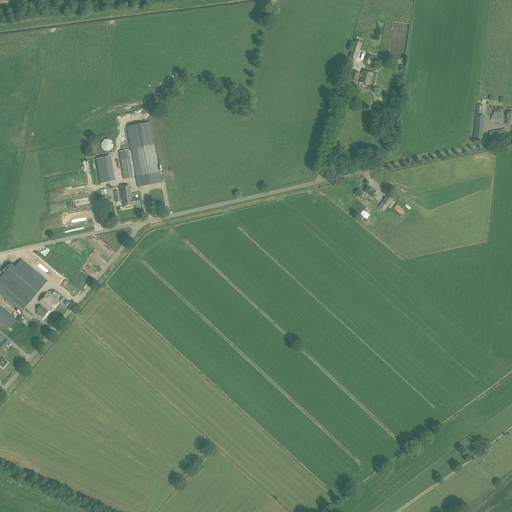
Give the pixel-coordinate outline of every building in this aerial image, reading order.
[(356,60),(362,43),(354,41),(349,58),(356,60)] [(369,85),(373,73),(363,70),(361,75),(360,74),(360,73),(353,71),(350,79),(357,81),(359,77),(360,78),(359,82),(369,85)] [(485,116),(482,115),(483,105),(482,105),(477,105),(476,115),(473,137),(483,139),(485,116)] [(161,183),(149,122),(127,127),(138,187),(161,183)] [(506,135),(505,133),(505,129),(489,132),(490,138),(506,135)] [(106,150),(115,146),(111,136),(102,140),(106,150)] [(124,180),(133,178),(128,150),(119,152),(124,180)] [(111,155),(98,157),(102,182),(116,179),(111,155)] [(123,207),(140,204),(139,198),(132,199),(130,185),(119,187),(122,200),(120,200),(118,192),(114,192),(116,202),(122,201),(123,207)] [(374,199),(377,195),(374,194),(376,191),(368,186),(364,192),(372,197),(374,199)] [(382,202),(388,206),(393,199),(387,195),(382,202)] [(382,202),(378,207),(384,211),(388,206),(382,202)] [(406,214),(404,211),(397,205),(393,209),(401,215),(400,217),(403,219),(406,214)] [(105,250),(104,251),(92,237),(90,239),(105,255),(107,252),(105,250)] [(67,252),(77,259),(80,255),(70,248),(67,252)] [(47,281),(22,260),(17,267),(13,264),(2,277),(0,279),(0,292),(22,311),(30,301),(47,281)] [(40,302),(45,306),(49,309),(51,311),(58,303),(47,293),(40,302)] [(43,317),(49,309),(45,306),(44,308),(41,305),(36,311),(38,312),(37,314),(39,316),(40,316),(41,315),(43,317)] [(14,320),(0,307),(0,322),(7,328),(14,320)] [(0,340),(0,346),(3,349),(10,342),(4,336),(0,340)]
